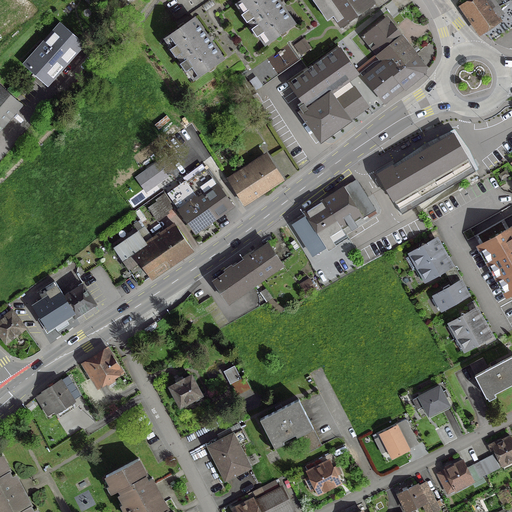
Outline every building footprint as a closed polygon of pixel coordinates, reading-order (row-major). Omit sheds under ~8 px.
[(284,31),(294,25),(276,0),(241,0),(240,1),(247,10),(240,15),(246,23),(248,21),(253,28),(250,29),(256,37),(263,33),(269,42),(279,35),(280,37),(286,33),(284,31)] [(321,0),(340,26),(373,3),(370,0),(321,0)] [(467,0),(460,5),(479,33),(498,20),(497,18),(502,14),(498,8),(510,0),(467,0)] [(184,25),(182,23),(177,27),(179,29),(169,36),(175,45),(169,50),(174,58),(177,56),(181,62),(179,64),(184,72),(191,67),(198,76),(207,70),(209,72),(214,68),(213,66),(222,59),(193,18),(184,25)] [(377,55),(400,37),(385,18),(361,37),(377,55)] [(60,25),(25,65),(45,84),(81,44),(60,25)] [(377,55),(380,60),(386,59),(390,56),(399,67),(414,55),(400,37),(377,55)] [(297,108),(320,140),(348,120),(367,106),(353,87),(353,88),(347,79),(356,72),(336,45),(307,66),(311,72),(290,87),(303,103),(297,108)] [(402,87),(404,89),(423,73),(424,67),(414,55),(399,67),(390,56),(386,59),(380,60),(373,62),(359,73),(383,102),(402,87)] [(0,87),(0,126),(19,104),(0,87)] [(249,114),(254,110),(250,105),(245,109),(249,114)] [(402,215),(476,171),(453,132),(394,167),(392,164),(377,173),(402,215)] [(265,155),(227,179),(242,203),(260,192),(280,179),(265,155)] [(180,213),(194,232),(232,205),(223,193),(205,169),(186,183),(198,200),(180,213)] [(355,181),(324,201),(340,226),(358,214),(361,218),(373,210),(355,181)] [(148,208),(156,220),(173,207),(164,193),(156,199),(157,201),(148,208)] [(320,238),(340,226),(324,201),(303,214),(321,243),(323,242),(320,238)] [(134,213),(141,223),(146,220),(138,209),(134,213)] [(175,225),(152,240),(168,264),(191,249),(175,225)] [(168,264),(152,240),(144,227),(113,248),(138,285),(168,264)] [(511,227),(479,246),(480,247),(507,295),(511,292),(511,227)] [(412,270),(418,267),(442,253),(434,240),(425,245),(421,244),(420,248),(410,253),(411,255),(405,258),(412,270)] [(258,279),(281,263),(268,245),(251,256),(249,254),(243,258),(258,279)] [(450,267),(442,253),(418,267),(426,280),(435,275),(439,276),(440,272),(450,267)] [(258,279),(243,258),(245,261),(233,269),(231,267),(225,271),(227,273),(213,283),(226,301),(258,279)] [(445,272),(447,277),(456,272),(454,267),(445,272)] [(459,278),(456,272),(447,277),(451,283),(459,278)] [(309,280),(301,285),(307,295),(315,290),(309,280)] [(74,316),(93,304),(80,284),(77,286),(78,288),(64,297),(54,281),(38,291),(43,299),(33,306),(47,328),(54,324),(65,317),(71,312),(74,316)] [(442,310),(466,296),(459,282),(450,287),(448,285),(442,288),(444,291),(435,296),(442,310)] [(266,290),(260,294),(265,302),(271,298),(266,290)] [(450,323),(458,336),(481,323),(474,309),(465,315),(460,313),(459,318),(450,323)] [(15,336),(14,335),(24,328),(11,312),(0,319),(0,335),(5,342),(6,341),(7,342),(15,336)] [(65,317),(54,324),(58,331),(69,324),(65,317)] [(158,326),(156,323),(144,331),(146,334),(158,326)] [(482,323),(481,323),(458,336),(465,350),(475,345),(479,346),(480,342),(483,340),(486,344),(494,339),(492,334),(489,336),(482,323)] [(82,364),(97,387),(121,371),(107,348),(82,364)] [(482,358),(469,365),(486,398),(511,383),(511,355),(487,368),(482,358)] [(183,380),(181,376),(174,380),(176,384),(170,388),(180,406),(192,399),(193,399),(195,401),(198,400),(198,396),(200,395),(190,377),(183,380)] [(230,383),(236,396),(250,389),(243,376),(230,383)] [(55,411),(72,400),(60,380),(42,391),(43,392),(36,396),(48,415),(55,411)] [(418,396),(428,415),(448,405),(438,386),(418,396)] [(312,428),(298,399),(259,419),(272,445),(296,433),(307,453),(321,446),(312,428)] [(213,452),(227,478),(249,467),(239,446),(248,442),(241,429),(207,446),(210,453),(213,452)] [(400,429),(382,438),(391,455),(409,447),(404,438),(407,436),(405,432),(402,434),(400,429)] [(496,441),(488,445),(490,450),(493,449),(501,465),(511,459),(511,441),(510,437),(498,443),(496,441)] [(492,454),(479,461),(485,475),(499,468),(492,454)] [(10,477),(7,471),(9,470),(1,455),(0,455),(0,511),(38,511),(36,508),(31,511),(28,505),(31,504),(22,487),(15,474),(10,477)] [(166,511),(165,510),(167,508),(151,478),(146,481),(143,476),(146,474),(137,459),(105,476),(114,491),(119,489),(122,494),(119,495),(127,511),(166,511)] [(335,475),(339,473),(336,466),(332,468),(328,461),(307,472),(318,492),(338,482),(335,475)] [(472,480),(466,468),(463,461),(450,467),(448,465),(444,467),(445,470),(437,474),(447,493),(472,480)] [(479,461),(466,468),(472,480),(473,481),(485,475),(479,461)] [(422,504),(426,511),(433,511),(438,509),(425,482),(417,486),(416,484),(398,493),(401,500),(399,502),(402,508),(404,506),(407,511),(422,504)] [(254,502),(253,500),(233,510),(233,511),(283,511),(291,508),(281,488),(254,502)] [(255,497),(263,493),(260,488),(252,492),(255,497)]
